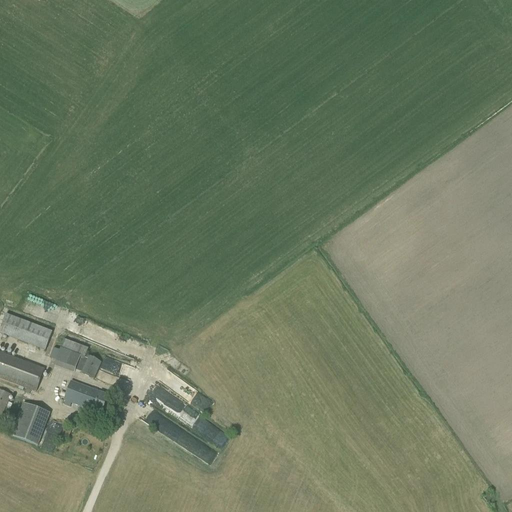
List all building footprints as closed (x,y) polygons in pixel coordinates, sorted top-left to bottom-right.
[(52,332),(5,315),(0,329),(0,334),(44,352),(52,332)] [(67,323),(68,331),(78,330),(78,322),(67,323)] [(88,349),(63,340),(53,367),(74,374),(75,372),(94,379),(101,363),(87,356),(86,359),(84,358),(88,349)] [(0,380),(36,393),(45,369),(0,352),(0,380)] [(95,382),(120,388),(123,378),(98,371),(95,382)] [(71,382),(64,401),(101,415),(108,396),(71,382)] [(0,419),(10,395),(0,390),(0,419)] [(157,407),(187,422),(192,411),(163,396),(157,407)] [(49,413),(23,404),(11,436),(38,446),(49,413)]
